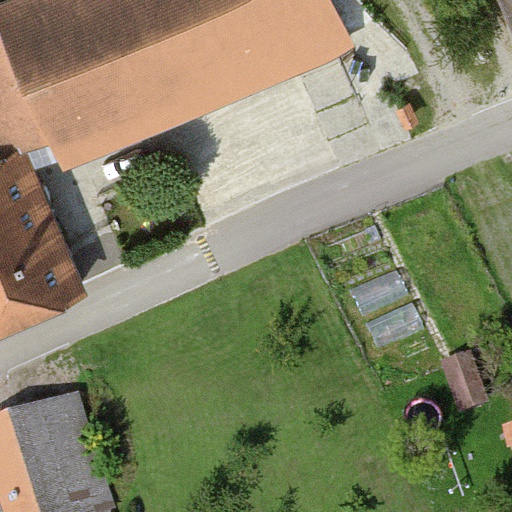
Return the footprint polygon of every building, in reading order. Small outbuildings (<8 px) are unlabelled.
[(351,47),(331,0),(0,0),(0,134),(38,119),(58,168),(351,47)] [(511,0),(492,0),(508,39),(511,37),(511,0)] [(16,138),(0,144),(0,320),(80,286),(16,138)] [(476,355),(445,365),(461,415),(492,405),(476,355)] [(116,511),(82,402),(0,427),(0,507),(1,511),(116,511)]
